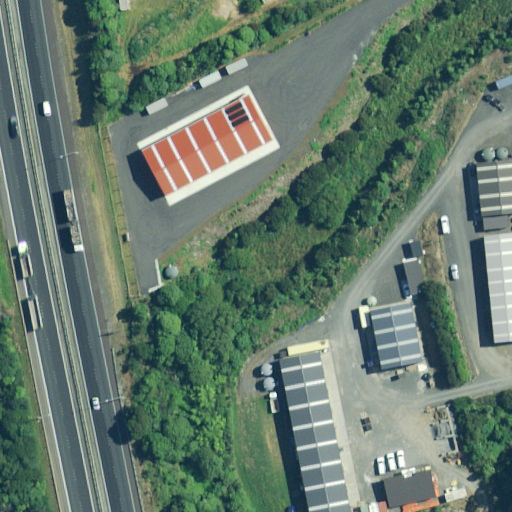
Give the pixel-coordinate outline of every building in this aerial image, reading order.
[(272,138),(248,94),(141,150),(165,195),(272,138)] [(511,161),(475,164),(480,233),(511,230),(511,161)] [(511,233),(484,236),(495,343),(511,340),(511,233)] [(383,369),(424,360),(411,304),(371,313),(383,369)] [(279,362),(308,511),(351,511),(319,354),(279,362)]
